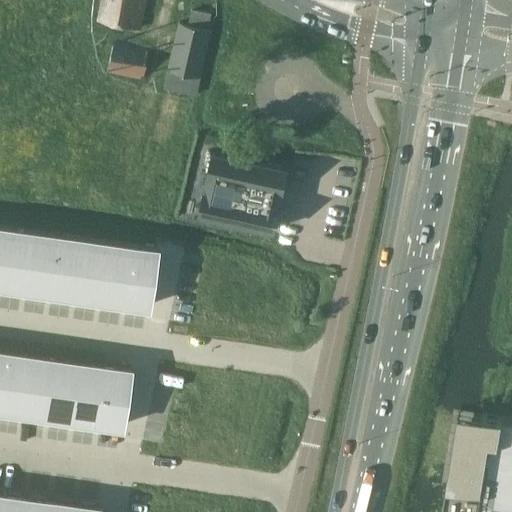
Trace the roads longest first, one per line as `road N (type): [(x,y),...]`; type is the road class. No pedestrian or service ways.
road 1 (unclassified): [(292,511),(374,154),(361,115),(288,90)]
road 2 (primary): [(348,502),(390,382),(458,54)]
road 3 (primary): [(422,48),(360,378),(348,502)]
road 4 (secondary): [(283,0),(422,48)]
